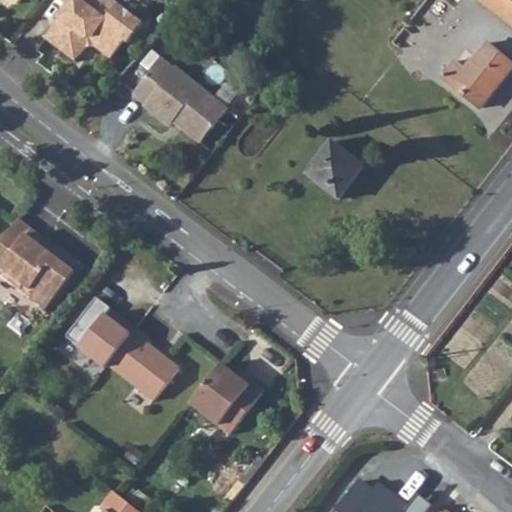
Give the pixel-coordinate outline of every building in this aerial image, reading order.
[(59,0),(67,6),(57,19),(59,20),(44,38),(73,63),(84,49),(84,44),(94,44),(93,49),(110,60),(124,42),(127,45),(143,25),(111,0),(59,0)] [(511,0),(474,0),(475,1),(511,29),(511,0)] [(440,79),(480,109),(511,68),(511,62),(487,42),(466,68),(455,60),(440,79)] [(133,94),(144,103),(142,106),(168,127),(173,122),(199,144),(228,109),(175,65),(174,67),(162,58),(133,94)] [(305,176),(339,201),(366,167),(332,141),(305,176)] [(46,238),(21,218),(0,245),(0,272),(49,309),(80,268),(44,240),(46,238)] [(106,369),(109,366),(137,329),(125,320),(120,326),(107,315),(112,310),(98,299),(67,338),(106,369)] [(109,366),(155,402),(181,369),(148,343),(151,341),(137,329),(109,366)] [(191,406),(231,436),(264,392),(253,383),(250,387),(223,365),(191,406)] [(409,511),(413,507),(365,472),(335,511),(409,511)] [(139,511),(114,492),(101,508),(105,511),(139,511)]
